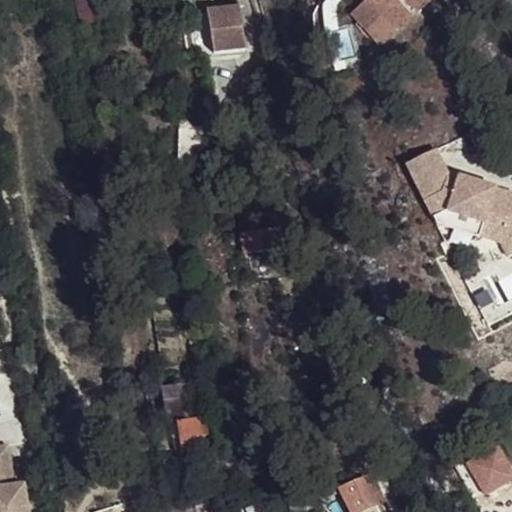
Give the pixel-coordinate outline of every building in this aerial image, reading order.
[(103,0),(80,0),(76,1),(81,27),(109,20),(103,0)] [(359,0),(361,2),(387,29),(420,0),(359,0)] [(387,29),(361,2),(343,19),(369,46),(387,29)] [(246,48),(239,8),(208,13),(213,53),(246,48)] [(310,78),(324,73),(319,59),(306,64),(310,78)] [(435,152),(405,168),(432,221),(445,215),(483,226),(479,239),(500,245),(507,259),(511,256),(511,206),(492,200),(495,191),(447,176),(435,152)] [(511,197),(495,191),(492,200),(511,206),(511,197)] [(445,215),(432,221),(434,225),(479,239),(483,226),(445,215)] [(242,236),(245,257),(283,251),(280,230),(242,236)] [(309,277),(304,261),(290,266),(297,282),(309,277)] [(191,388),(163,393),(167,420),(176,418),(182,454),(204,450),(200,423),(197,423),(191,388)] [(11,444),(0,445),(0,511),(32,511),(28,483),(18,484),(11,444)] [(511,473),(495,448),(463,468),(485,503),(511,485),(511,473)] [(386,511),(369,477),(340,491),(350,511),(386,511)] [(309,492),(286,498),(289,511),(314,511),(315,511),(309,492)] [(192,501),(155,511),(194,511),(194,510),(192,501)]
